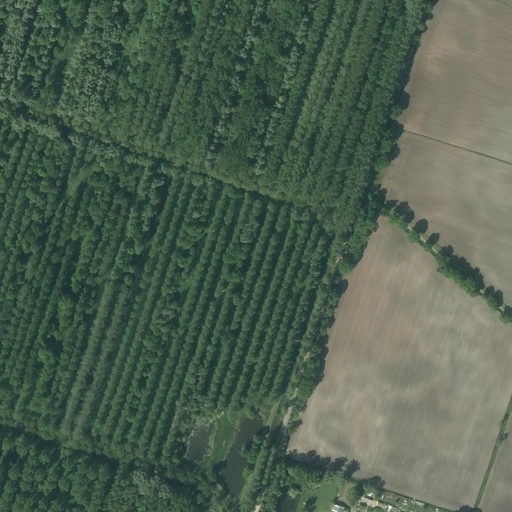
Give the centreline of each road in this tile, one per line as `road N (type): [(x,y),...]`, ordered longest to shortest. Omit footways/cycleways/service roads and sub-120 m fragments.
road 1 (track): [(422,0),(256,511)]
road 2 (track): [(0,92),(305,191),(348,228)]
road 3 (track): [(236,511),(196,470),(0,407)]
